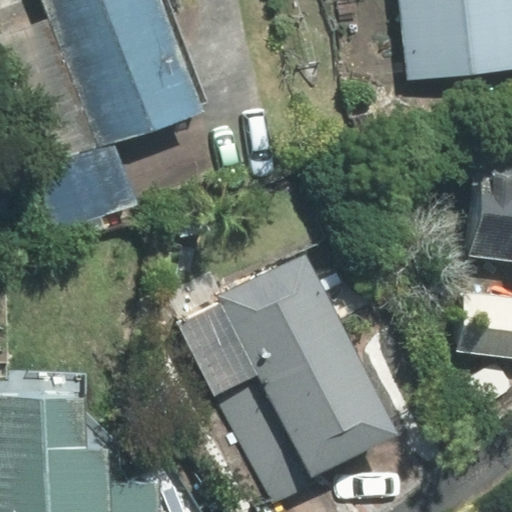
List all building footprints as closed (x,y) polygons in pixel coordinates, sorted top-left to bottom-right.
[(28,0),(35,18),(0,31),(0,52),(67,225),(124,203),(100,140),(182,108),(139,0),(28,0)] [(511,0),(388,0),(396,77),(511,65),(511,0)] [(511,146),(471,141),(455,255),(511,262),(511,146)] [(377,431),(288,252),(203,295),(292,473),(377,431)] [(511,297),(453,292),(447,352),(511,357),(511,297)] [(0,393),(0,511),(136,511),(136,477),(79,478),(78,430),(63,430),(62,393),(0,393)]
